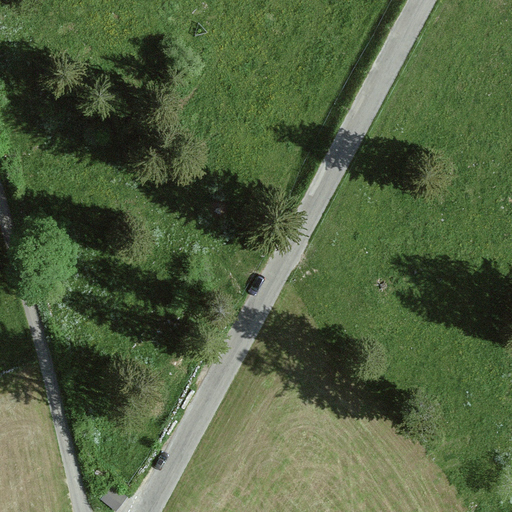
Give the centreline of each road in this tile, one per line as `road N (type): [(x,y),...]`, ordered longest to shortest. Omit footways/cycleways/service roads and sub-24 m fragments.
road 1 (unclassified): [(147,511),(421,0)]
road 2 (unclassified): [(0,208),(87,511)]
